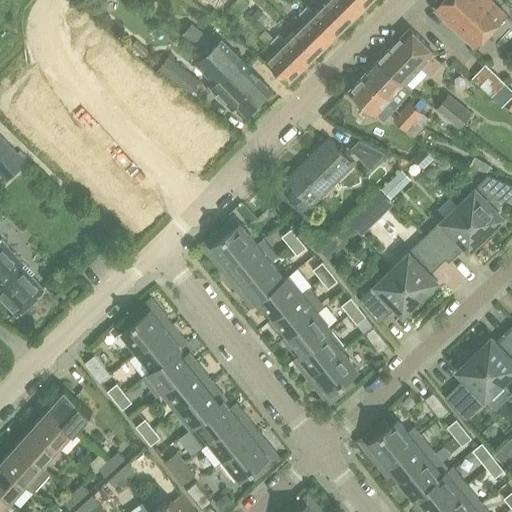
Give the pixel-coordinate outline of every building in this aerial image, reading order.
[(493,0),(443,0),(436,8),(476,46),(508,13),(493,0)] [(192,22),(182,35),(202,51),(212,38),(192,22)] [(410,27),(381,58),(406,82),(422,65),(432,74),(445,61),(434,52),(435,51),(410,27)] [(219,41),(211,49),(260,100),(272,88),(237,51),(233,56),(219,41)] [(211,49),(203,56),(221,75),(212,84),(233,106),(238,102),(247,112),(260,100),(211,49)] [(160,67),(191,92),(200,80),(169,56),(160,67)] [(381,58),(366,73),(398,104),(413,88),(406,82),(381,58)] [(511,95),(511,85),(487,62),(473,77),(503,105),(511,95)] [(398,104),(366,73),(351,89),(376,113),(377,112),(385,118),(398,104)] [(450,92),(438,107),(461,125),(473,110),(450,92)] [(410,100),(402,109),(416,121),(423,112),(410,100)] [(416,121),(402,109),(394,118),(408,130),(416,121)] [(289,177),(298,186),(292,192),(291,201),(298,209),(307,208),(315,202),(311,198),(342,169),(345,172),(355,163),(330,137),(289,177)] [(371,168),(388,151),(361,139),(351,148),(371,168)] [(434,157),(423,147),(413,158),(424,168),(434,157)] [(487,174),(492,165),(477,157),(472,166),(487,174)] [(511,184),(489,175),(459,204),(490,236),(498,228),(499,225),(498,222),(504,216),(493,204),(497,200),(500,204),(511,192),(511,184)] [(394,176),(382,188),(392,198),(404,186),(394,176)] [(427,186),(415,192),(427,216),(439,209),(427,186)] [(363,235),(395,203),(381,189),(349,220),(363,235)] [(459,204),(426,236),(449,260),(461,249),(457,245),(461,241),(470,250),(476,244),(478,244),(481,244),(490,236),(459,204)] [(240,222),(234,214),(225,221),(232,229),(240,222)] [(221,266),(224,269),(257,242),(241,222),(240,222),(232,229),(213,244),(227,261),(221,266)] [(282,236),(290,245),(299,237),(292,228),(282,236)] [(257,242),(224,269),(238,286),(271,260),(272,261),(280,255),(265,236),(257,243),(257,242)] [(426,236),(393,268),(423,299),(432,290),(432,286),(438,280),(427,268),(431,264),(434,268),(446,257),(449,260),(426,236)] [(299,237),(290,245),(298,254),(307,247),(299,237)] [(337,245),(330,237),(319,247),(326,255),(337,245)] [(0,239),(0,292),(18,312),(44,287),(23,266),(26,263),(2,238),(0,239)] [(285,278),(285,277),(272,261),(271,260),(238,286),(252,304),(252,305),(256,302),(256,301),(285,278)] [(313,269),(321,278),(331,271),(323,261),(313,269)] [(423,299),(393,268),(360,299),(378,321),(391,309),(388,305),(392,301),(404,313),(410,307),(414,308),(423,299)] [(331,271),(321,278),(329,288),(338,280),(331,271)] [(289,274),(285,277),(285,278),(256,301),(256,302),(258,304),(264,300),(275,314),(276,315),(303,293),(303,292),(289,274)] [(318,310),(318,311),(324,306),(323,306),(309,288),(303,292),(303,293),(276,315),(275,314),(270,319),(272,322),(278,318),(289,332),(290,333),(318,310)] [(342,304),(350,314),(359,306),(351,297),(342,304)] [(165,314),(156,303),(123,330),(139,350),(173,324),(170,321),(164,325),(159,319),(165,314)] [(359,306),(350,314),(357,323),(367,315),(359,306)] [(332,328),(318,311),(318,310),(290,333),(289,332),(284,337),(298,354),(294,357),(294,358),(332,328)] [(173,324),(139,350),(153,368),(144,375),(144,376),(187,342),(173,324)] [(374,324),(364,332),(380,352),(390,344),(374,324)] [(481,342),(472,350),(503,382),(511,373),(511,326),(501,337),(505,340),(501,345),(492,336),(486,342),(483,342),(481,342)] [(332,329),(332,328),(294,358),(297,361),(302,356),(308,363),(302,367),(309,376),(314,371),(342,349),(328,332),(332,329)] [(187,342),(144,376),(158,394),(197,362),(195,359),(189,364),(178,349),(187,342)] [(358,370),(342,349),(314,371),(309,376),(319,388),(324,383),(328,388),(322,393),(325,396),(338,386),(342,391),(354,382),(349,377),(358,370)] [(503,382),(472,350),(464,358),(463,361),(464,363),(458,370),(469,382),(465,386),(462,382),(446,397),(465,419),(503,382)] [(111,373),(95,353),(85,361),(101,381),(111,373)] [(197,362),(158,394),(159,394),(164,390),(178,407),(211,380),(197,362)] [(214,383),(211,380),(178,407),(192,424),(190,426),(224,400),(226,398),(219,390),(213,394),(208,388),(214,383)] [(108,390),(115,399),(124,391),(117,383),(108,390)] [(66,388),(49,406),(76,430),(92,412),(66,388)] [(124,391),(115,399),(123,409),(132,401),(124,391)] [(440,418),(450,410),(434,391),(424,399),(440,418)] [(224,400),(190,426),(205,444),(244,413),(241,410),(236,414),(224,400)] [(49,406),(33,424),(60,448),(76,430),(49,406)] [(244,413),(205,444),(205,445),(211,440),(224,457),(258,431),(244,413)] [(136,426),(143,434),(153,427),(146,418),(136,426)] [(447,426),(455,435),(465,428),(457,418),(447,426)] [(364,445),(380,466),(420,435),(413,426),(407,431),(398,419),(389,426),(384,420),(373,430),(377,435),(364,445)] [(33,424),(17,442),(44,466),(44,465),(60,448),(33,424)] [(153,427),(143,434),(151,444),(161,437),(153,427)] [(465,428),(455,435),(463,445),(472,437),(465,428)] [(258,431),(224,457),(241,478),(250,470),(254,476),(266,467),(261,461),(274,451),(258,431)] [(420,435),(380,466),(383,469),(388,464),(400,479),(394,483),(395,484),(434,452),(420,435)] [(51,472),(44,465),(44,466),(17,442),(1,460),(28,484),(27,484),(34,491),(51,472)] [(511,457),(501,447),(495,454),(504,464),(511,457)] [(120,451),(109,460),(116,467),(126,458),(120,451)] [(480,458),(488,468),(497,460),(489,451),(480,458)] [(434,452),(395,484),(397,487),(403,482),(414,497),(412,498),(413,499),(452,467),(451,467),(448,470),(434,452)] [(165,461),(172,470),(181,463),(174,454),(165,461)] [(28,484),(1,460),(0,461),(0,491),(12,502),(27,484),(28,484)] [(116,467),(109,460),(100,468),(107,476),(116,467)] [(497,460),(488,468),(495,477),(505,470),(497,460)] [(129,462),(120,470),(127,478),(136,469),(129,462)] [(181,463),(172,470),(180,480),(189,472),(181,463)] [(212,477),(221,491),(237,481),(229,467),(212,477)] [(452,467),(413,499),(415,502),(421,497),(432,511),(466,485),(452,467)] [(127,478),(120,470),(110,479),(117,487),(127,478)] [(148,485),(154,499),(176,490),(169,476),(148,485)] [(212,500),(196,480),(186,488),(202,508),(212,500)] [(83,483),(73,492),(80,500),(90,490),(83,483)] [(468,511),(480,503),(466,485),(432,511),(468,511)] [(0,511),(1,511),(12,502),(0,491),(0,511)] [(80,500),(73,492),(64,500),(71,508),(80,500)] [(94,493),(84,502),(91,510),(101,501),(94,493)] [(197,511),(183,494),(173,501),(181,511),(197,511)] [(151,511),(181,511),(173,501),(171,497),(151,511)] [(89,511),(91,510),(84,502),(74,511),(73,511),(89,511)] [(468,511),(487,511),(480,503),(468,511)]
